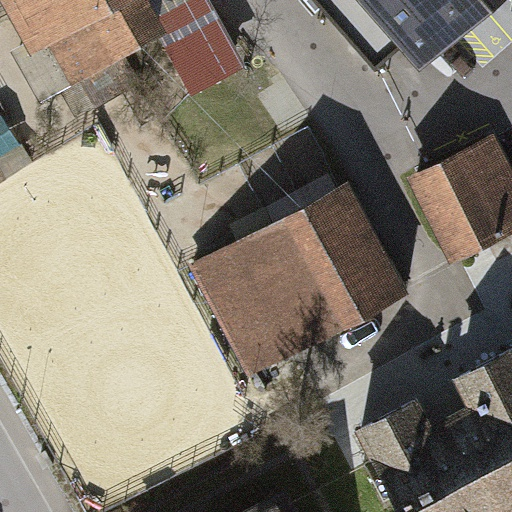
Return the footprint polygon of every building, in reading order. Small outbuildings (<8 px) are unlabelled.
[(0,0),(0,3),(32,62),(50,52),(72,94),(174,39),(153,0),(0,0)] [(439,0),(318,0),(375,59),(439,0)] [(511,166),(497,137),(405,182),(450,274),(511,244),(511,166)] [(408,299),(345,186),(189,273),(252,385),(408,299)] [(419,402),(357,433),(397,511),(511,511),(511,352),(456,380),(471,409),(433,428),(419,402)] [(303,511),(292,491),(252,511),(303,511)]
